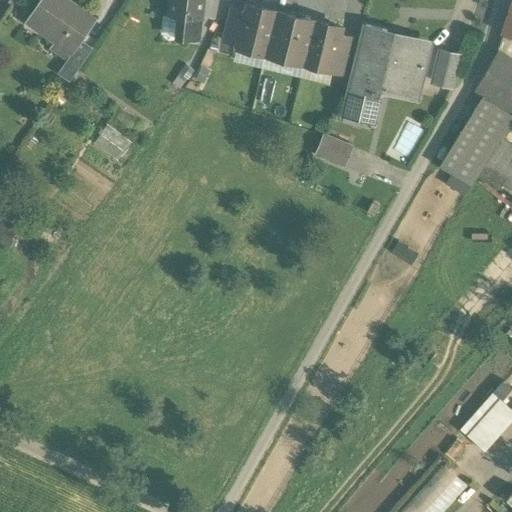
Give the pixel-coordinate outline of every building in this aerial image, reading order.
[(96,18),(68,0),(40,0),(30,17),(61,38),(55,47),(70,56),(71,57),(83,39),(96,18)] [(202,0),(170,0),(169,14),(178,15),(200,17),(201,17),(202,0)] [(511,0),(499,37),(511,39),(511,0)] [(275,11),(249,5),(247,12),(240,43),(239,47),(265,53),(275,11)] [(247,12),(233,8),(225,40),(240,43),(247,12)] [(314,20),(275,11),(265,53),(304,63),(314,20)] [(200,17),(178,15),(176,37),(198,40),(200,17)] [(343,27),(314,20),(304,63),(332,70),(341,35),(343,27)] [(386,29),(366,24),(350,88),(380,95),(384,78),(419,87),(429,43),(386,33),(386,29)] [(351,38),(341,35),(332,70),(343,72),(351,38)] [(83,39),(71,57),(70,56),(60,72),(70,78),(92,45),(83,39)] [(459,55),(440,50),(432,81),(451,86),(459,55)] [(500,139),(511,119),(511,57),(501,51),(476,91),(485,97),(442,166),(472,185),(479,173),(500,139)] [(374,121),(380,95),(350,88),(344,114),(374,121)] [(130,142),(106,125),(94,142),(118,159),(130,142)] [(351,148),(325,139),(319,154),(345,163),(351,148)] [(511,145),(500,139),(479,173),(511,193),(511,145)] [(9,210),(0,222),(22,238),(31,225),(9,210)] [(487,450),(511,422),(511,412),(499,401),(469,434),(487,450)] [(445,511),(468,488),(448,470),(408,511),(445,511)]
